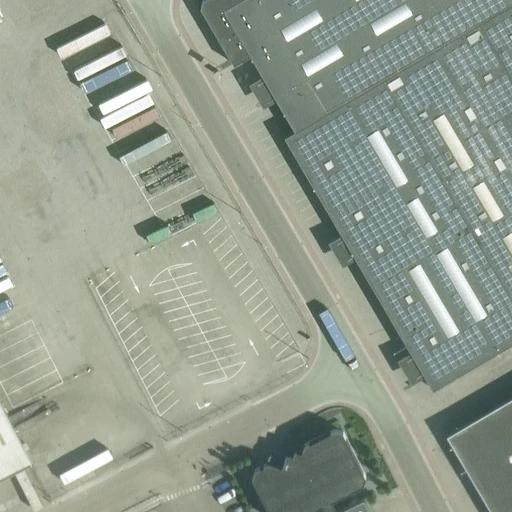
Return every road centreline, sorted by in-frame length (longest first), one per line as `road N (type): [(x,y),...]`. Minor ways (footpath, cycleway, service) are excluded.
road 1 (unknown): [(47,17),(269,413)]
road 2 (unknown): [(21,42),(226,436)]
road 3 (tertiary): [(356,369),(141,0)]
road 4 (unclassified): [(78,511),(356,369)]
road 5 (unknown): [(0,266),(120,490)]
road 6 (tertiary): [(430,511),(356,369)]
